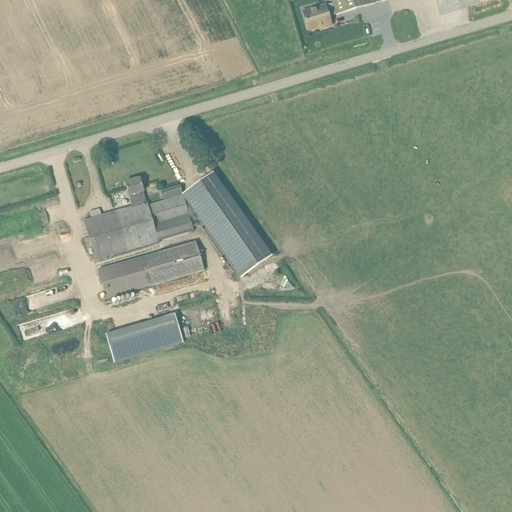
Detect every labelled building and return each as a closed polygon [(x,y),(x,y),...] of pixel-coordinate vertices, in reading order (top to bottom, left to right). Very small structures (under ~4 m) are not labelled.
[(332,0),(333,4),(336,13),(337,15),(375,4),(375,3),(373,0),(332,0)] [(325,5),(303,12),(308,31),(317,28),(318,30),(331,26),(328,15),(336,13),(333,4),(325,6),(325,5)] [(184,195),(183,196),(186,205),(188,214),(192,226),(192,227),(207,227),(242,277),(270,257),(212,174),(184,194),(184,195)] [(140,179),(125,183),(132,208),(147,203),(140,179)] [(180,186),(161,192),(163,201),(183,196),(180,186)] [(163,201),(148,206),(153,224),(188,214),(186,205),(183,196),(163,201)] [(92,219),(84,222),(87,231),(96,262),(107,259),(106,257),(126,251),(128,251),(149,245),(158,242),(153,224),(148,206),(147,203),(132,208),(117,212),(102,216),(92,219)] [(90,212),(92,219),(102,216),(100,209),(90,212)] [(188,214),(153,224),(158,242),(193,232),(192,227),(192,226),(188,214)] [(196,242),(140,258),(148,287),(204,271),(196,242)] [(107,299),(148,287),(140,258),(98,270),(107,299)] [(17,324),(22,342),(33,339),(32,336),(75,325),(71,310),(17,324)] [(107,333),(114,363),(189,345),(182,315),(107,333)]
